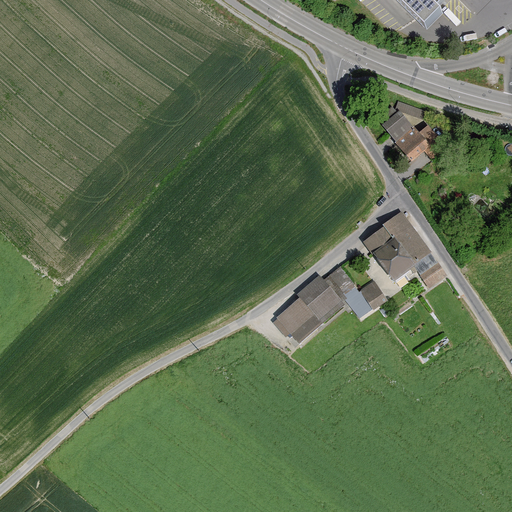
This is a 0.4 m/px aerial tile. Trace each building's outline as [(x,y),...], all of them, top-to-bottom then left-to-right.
[(453,0),(470,17),(486,0),(453,0)] [(428,112),(398,102),(395,110),(425,120),(428,112)] [(388,120),(396,113),(392,107),(383,114),(388,120)] [(395,143),(413,129),(398,111),(396,113),(388,120),(381,125),(395,143)] [(417,134),(427,146),(437,138),(427,125),(417,134)] [(417,134),(413,129),(395,143),(410,160),(427,146),(417,134)] [(436,142),(425,151),(432,160),(443,151),(436,142)] [(430,253),(402,214),(385,226),(386,228),(365,243),(373,254),(375,253),(396,282),(412,271),(409,267),(413,264),(430,253)] [(446,275),(430,253),(413,264),(429,288),(446,275)] [(341,267),(325,281),(342,301),(345,299),(360,317),(387,300),(374,282),(359,292),(341,267)] [(325,281),(320,276),(299,295),(301,297),(277,317),(290,332),(299,342),(344,304),(342,301),(325,281)]
